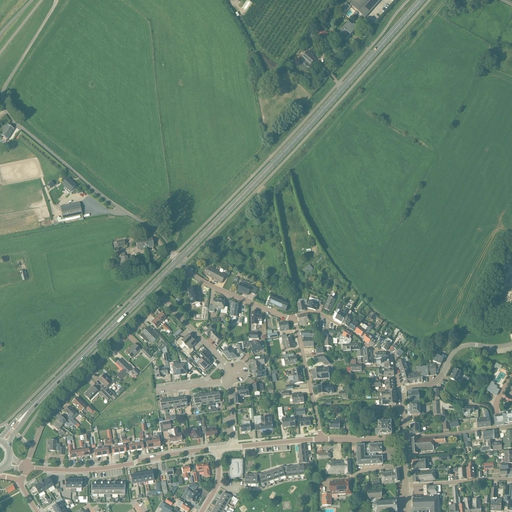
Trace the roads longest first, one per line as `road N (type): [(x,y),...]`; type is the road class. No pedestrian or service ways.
road 1 (primary): [(177,259),(421,0)]
road 2 (unclassified): [(177,259),(157,233),(7,115),(3,91),(56,0)]
road 3 (residential): [(27,467),(46,419),(162,299)]
road 4 (primary): [(35,401),(177,259)]
road 5 (tertiary): [(27,467),(106,468),(217,448)]
road 6 (residential): [(401,389),(392,355),(322,314),(294,319)]
road 7 (residential): [(320,439),(294,319)]
